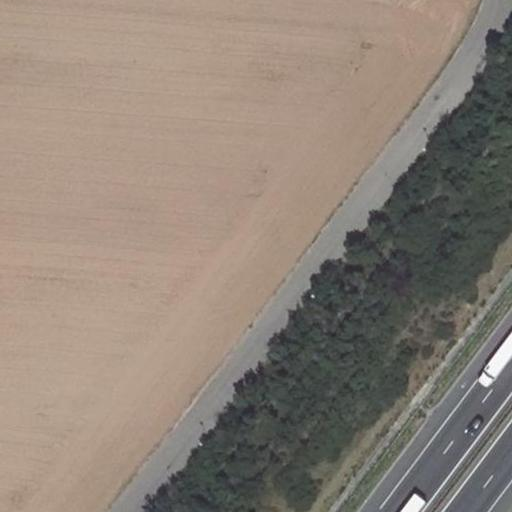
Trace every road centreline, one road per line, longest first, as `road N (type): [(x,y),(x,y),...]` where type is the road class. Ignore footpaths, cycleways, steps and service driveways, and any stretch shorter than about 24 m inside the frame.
road 1 (unclassified): [(499,0),(488,35),(413,140),(130,511)]
road 2 (motorway): [(511,357),(394,511)]
